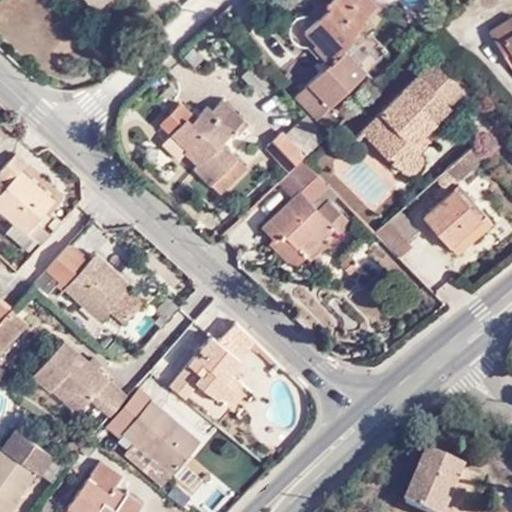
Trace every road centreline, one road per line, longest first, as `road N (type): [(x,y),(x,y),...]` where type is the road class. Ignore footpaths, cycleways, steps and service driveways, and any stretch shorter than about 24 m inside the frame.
road 1 (residential): [(0,75),(363,409)]
road 2 (secondary): [(363,409),(251,511)]
road 3 (secondary): [(294,511),(383,430)]
